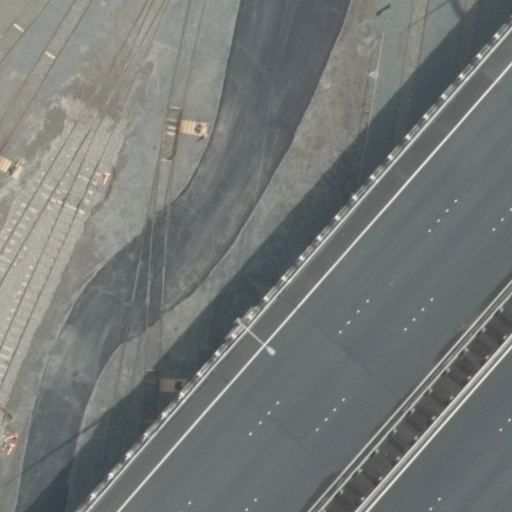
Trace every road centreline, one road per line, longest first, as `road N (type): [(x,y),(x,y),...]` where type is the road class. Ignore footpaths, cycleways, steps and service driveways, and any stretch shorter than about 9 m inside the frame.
road 1 (motorway): [(244,511),(511,205)]
road 2 (motorway): [(511,402),(415,511)]
